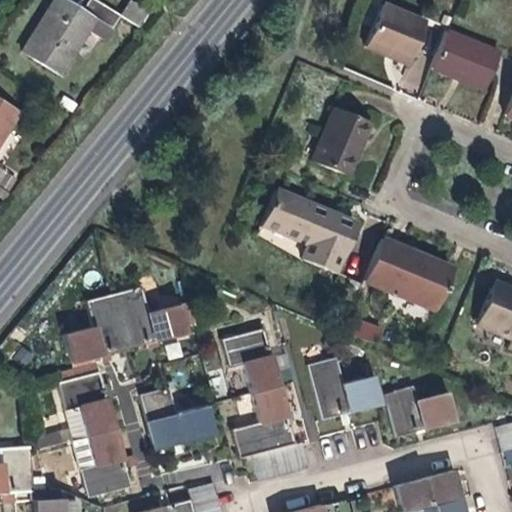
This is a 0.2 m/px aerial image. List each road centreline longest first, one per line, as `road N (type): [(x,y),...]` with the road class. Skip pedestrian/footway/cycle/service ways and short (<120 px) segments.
road 1 (primary): [(0,288),(235,0)]
road 2 (residential): [(253,511),(273,498),(469,447),(489,464),(502,511)]
road 3 (residential): [(511,149),(429,121),(398,195),(411,211),(511,253)]
